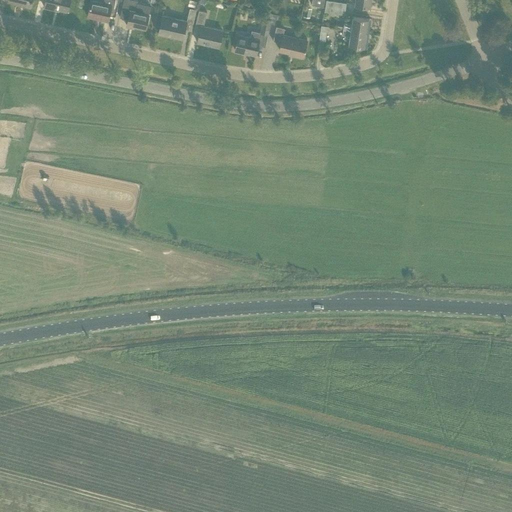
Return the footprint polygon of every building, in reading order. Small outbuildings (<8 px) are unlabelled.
[(55,7),(68,10),(70,0),(45,0),(44,6),(54,9),(55,7)] [(91,0),(87,16),(108,21),(109,14),(115,16),(118,0),(119,0),(121,0),(102,0),(102,3),(91,0)] [(129,26),(130,24),(145,28),(150,8),(137,5),(138,0),(137,0),(123,0),(120,16),(128,18),(127,25),(129,26)] [(333,0),(328,0),(328,5),(347,8),(348,2),(333,0)] [(346,14),(347,8),(328,5),(327,12),(346,14)] [(158,33),(183,38),(185,29),(191,30),(196,9),(190,8),(187,21),(162,15),(158,33)] [(197,42),(219,47),(222,30),(204,26),(207,12),(199,10),(195,24),(201,25),(197,42)] [(343,28),(369,32),(371,18),(353,16),(352,23),(344,22),(343,28)] [(271,21),(264,19),(260,32),(252,30),(250,36),(239,33),(235,50),(256,55),(258,45),(265,47),(271,21)] [(325,40),(327,26),(321,25),(319,39),(325,40)] [(294,55),(303,57),(307,40),(283,34),(284,28),(276,26),(273,41),(281,42),(279,50),(294,53),(294,55)] [(367,48),(369,32),(343,28),(342,34),(350,35),(349,43),(358,45),(358,47),(367,48)]
